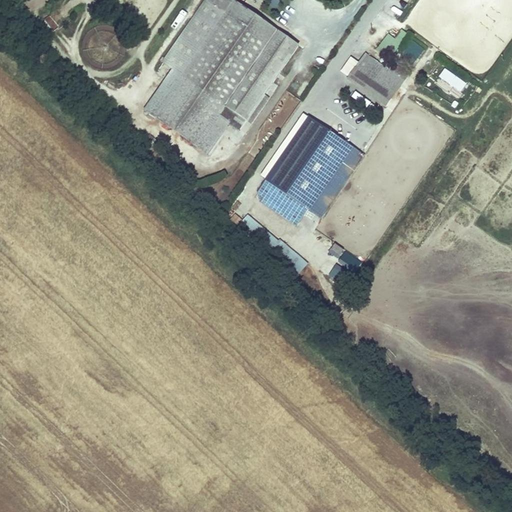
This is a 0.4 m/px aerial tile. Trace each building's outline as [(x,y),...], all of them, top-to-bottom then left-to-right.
[(200,0),(156,59),(166,66),(178,75),(223,14),(223,12),(221,11),(228,0),(200,0)] [(224,108),(238,119),(292,46),(232,0),(223,12),(223,14),(262,44),(217,103),(224,108)] [(198,153),(220,122),(216,119),(209,114),(217,103),(262,44),(223,14),(178,75),(166,66),(136,106),(198,153)] [(402,29),(395,38),(388,33),(380,44),(398,57),(413,37),(402,29)] [(416,64),(425,47),(412,40),(403,56),(416,64)] [(355,63),(393,90),(397,85),(388,78),(359,58),(355,63)] [(376,100),(372,105),(379,111),(393,90),(355,63),(345,78),(376,100)] [(388,78),(397,85),(401,79),(393,72),(388,78)] [(345,78),(341,83),(372,105),(376,100),(345,78)] [(224,108),(217,103),(209,114),(216,119),(224,108)] [(224,108),(216,119),(220,122),(230,129),(238,119),(224,108)] [(304,119),(250,193),(290,223),(300,210),(312,220),(358,157),(304,119)] [(239,225),(256,237),(264,227),(247,215),(239,225)] [(328,252),(338,259),(344,249),(334,243),(328,252)] [(337,261),(355,274),(363,262),(345,250),(337,261)] [(343,285),(350,275),(336,265),(329,275),(343,285)]
